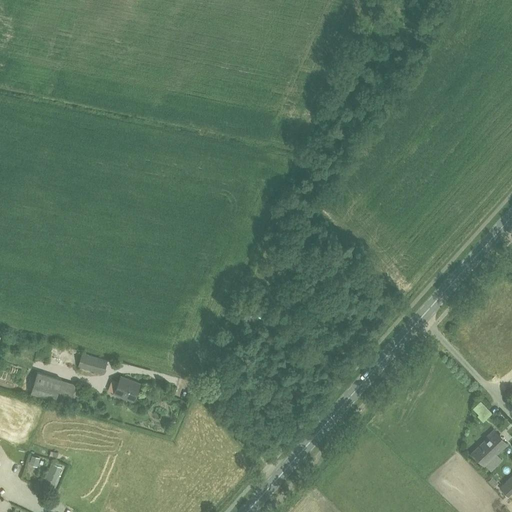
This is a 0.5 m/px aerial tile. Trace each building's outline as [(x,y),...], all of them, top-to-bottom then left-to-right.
[(247,311),(242,322),(246,324),(251,326),(261,304),(257,302),(252,300),(247,311)] [(108,360),(82,353),(79,366),(104,373),(108,360)] [(38,371),(31,393),(56,401),(68,405),(70,405),(77,384),(75,383),(63,379),(38,371)] [(134,401),(141,384),(121,376),(114,394),(134,401)] [(492,412),(480,400),(473,407),(479,414),(478,415),(483,420),(492,412)] [(484,464),(506,443),(493,429),(487,436),(489,438),(485,442),(485,441),(473,453),(484,464)] [(40,458),(32,455),(29,464),(38,467),(40,458)] [(40,465),(50,469),(43,485),(53,490),(62,467),(48,461),(48,463),(44,461),(41,460),(40,464),(41,464),(40,465)] [(511,476),(501,488),(508,495),(511,490),(511,489),(510,488),(511,486),(511,476)]
